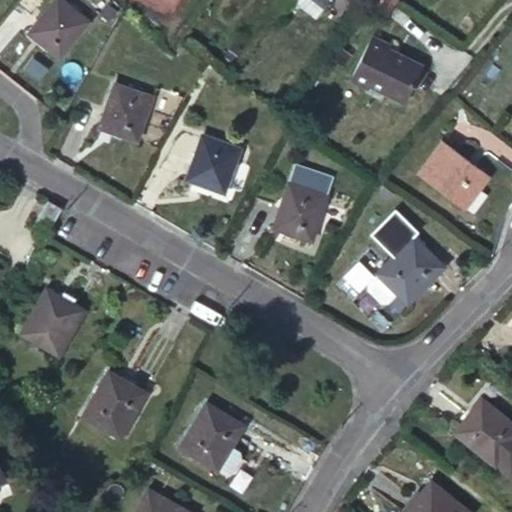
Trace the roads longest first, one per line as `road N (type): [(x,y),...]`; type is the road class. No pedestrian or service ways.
road 1 (residential): [(0,153),(395,375)]
road 2 (residential): [(395,375),(511,253)]
road 3 (residential): [(395,375),(310,511)]
